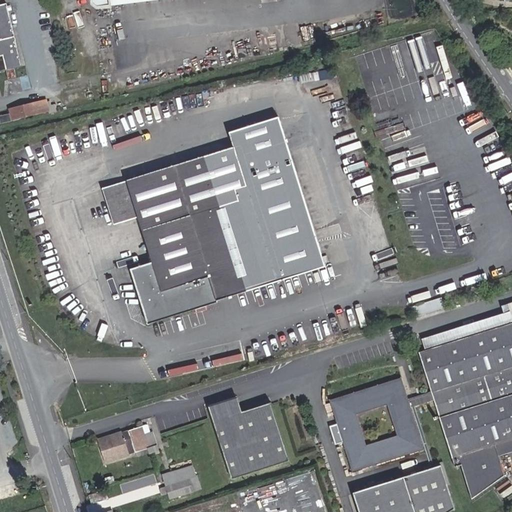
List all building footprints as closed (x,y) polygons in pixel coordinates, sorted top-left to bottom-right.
[(93,0),(94,6),(99,9),(166,0),(93,0)] [(0,5),(0,71),(6,70),(14,68),(22,66),(7,4),(0,5)] [(16,79),(14,68),(6,70),(9,81),(16,79)] [(9,109),(12,121),(50,111),(48,102),(47,100),(9,109)] [(50,111),(51,113),(56,112),(54,104),(52,104),(51,101),(48,102),(50,111)] [(0,117),(1,123),(10,121),(8,112),(0,113),(0,117)] [(149,323),(325,266),(279,118),(230,133),(234,147),(104,188),(115,224),(139,217),(153,263),(132,269),(149,323)] [(427,302),(414,308),(418,316),(430,310),(427,302)] [(441,398),(434,400),(452,458),(455,466),(460,464),(471,499),(505,476),(498,456),(495,444),(511,438),(511,302),(508,304),(502,306),(505,313),(511,320),(511,323),(433,348),(419,352),(432,392),(438,390),(441,398)] [(511,320),(505,313),(429,337),(433,348),(511,323),(511,320)] [(403,377),(330,400),(340,433),(343,442),(352,472),(425,449),(412,407),(410,408),(407,399),(409,399),(403,377)] [(432,392),(409,399),(407,399),(410,408),(412,407),(434,400),(441,398),(438,390),(432,392)] [(299,457),(280,398),(252,408),(222,417),(218,403),(205,407),(220,452),(232,448),(241,476),(299,457)] [(146,419),(140,421),(142,427),(144,434),(150,432),(146,419)] [(150,432),(144,434),(142,427),(130,430),(129,431),(123,433),(122,431),(114,434),(115,438),(109,440),(108,436),(99,438),(106,460),(129,453),(127,448),(134,446),(135,452),(137,455),(157,449),(152,432),(150,432)] [(498,456),(511,451),(511,438),(495,444),(498,456)] [(450,511),(456,509),(442,465),(354,493),(359,511),(450,511)] [(198,490),(191,467),(169,474),(164,475),(161,476),(165,488),(160,489),(162,494),(166,493),(168,499),(198,490)]
